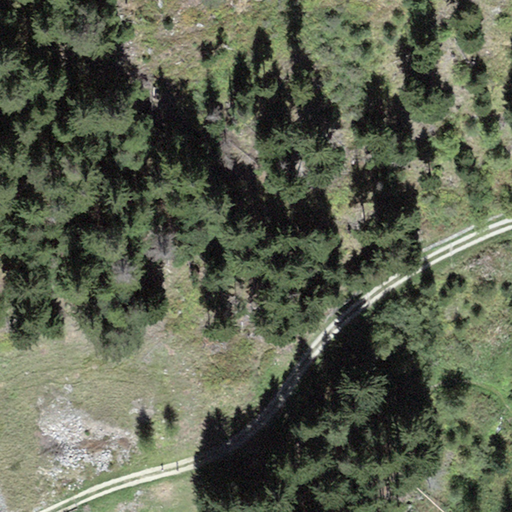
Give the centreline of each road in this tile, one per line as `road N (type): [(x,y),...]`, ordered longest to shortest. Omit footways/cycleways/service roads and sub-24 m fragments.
road 1 (track): [(511,227),(445,248),(365,302),(301,360),(270,409)]
road 2 (track): [(270,409),(253,435),(206,461),(43,511)]
